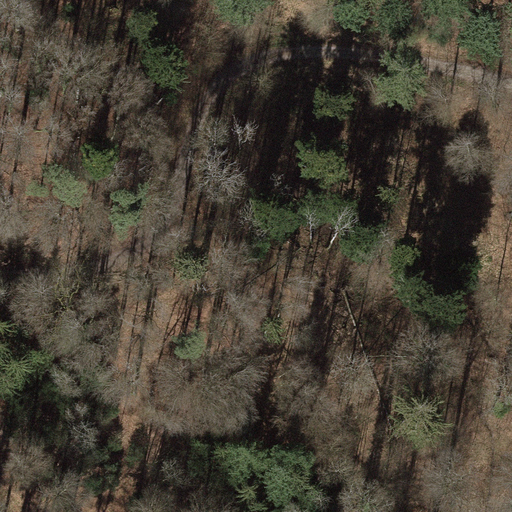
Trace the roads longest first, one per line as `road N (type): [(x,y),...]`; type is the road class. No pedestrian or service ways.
road 1 (track): [(0,278),(100,265),(149,246),(172,214),(194,111),(213,80),(242,59),(284,50),(361,53),(511,86)]
road 2 (track): [(511,311),(493,236),(496,205),(511,180)]
